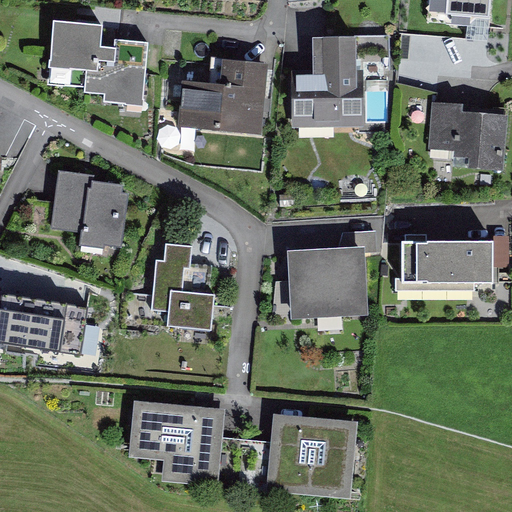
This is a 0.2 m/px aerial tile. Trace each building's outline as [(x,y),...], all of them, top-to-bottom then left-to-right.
[(511,0),(433,0),(431,22),(509,30),(511,0)] [(114,27),(65,20),(57,72),(93,77),(91,89),(113,92),(112,100),(149,106),(158,47),(128,42),(127,49),(111,47),(114,27)] [(384,44),(319,45),(319,76),(296,76),(296,125),(365,124),(365,79),(384,79),(384,44)] [(264,71),(225,67),(222,93),(188,89),(184,125),(257,133),(264,71)] [(504,124),(458,119),(458,112),(438,110),(434,151),(474,155),(473,167),(499,169),(504,124)] [(98,174),(60,169),(52,229),(93,234),(91,248),(132,254),(141,189),(99,184),(98,174)] [(199,245),(172,242),(170,258),(160,257),(154,312),(170,313),(169,324),(219,329),(223,292),(213,291),(215,268),(197,266),(199,245)] [(490,247),(405,247),(405,286),(490,286),(490,247)] [(362,253),(290,258),(294,319),(366,315),(362,253)] [(222,417),(138,408),(134,457),(169,460),(167,479),(215,484),(222,417)] [(353,430),(278,423),(271,491),(347,498),(353,430)]
